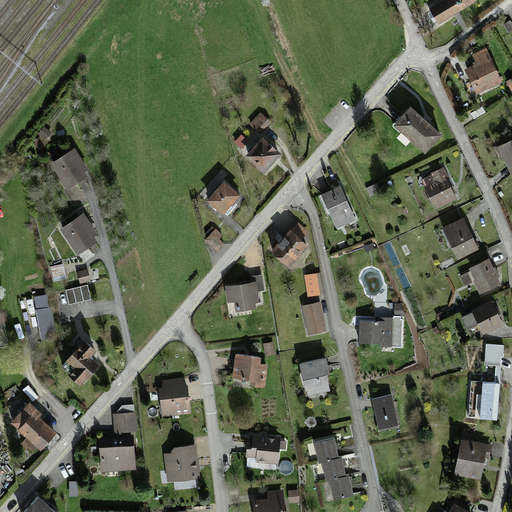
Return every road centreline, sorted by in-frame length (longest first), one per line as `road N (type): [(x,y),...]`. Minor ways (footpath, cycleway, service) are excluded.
road 1 (residential): [(368,511),(373,504),(312,213),(290,188)]
road 2 (residential): [(511,265),(423,58)]
road 3 (residential): [(221,511),(205,370),(199,351),(171,323)]
road 4 (residential): [(290,188),(399,61),(420,51),(423,58)]
road 5 (residential): [(2,511),(131,367)]
road 6 (residential): [(171,323),(290,188)]
road 7 (residential): [(89,193),(131,367)]
